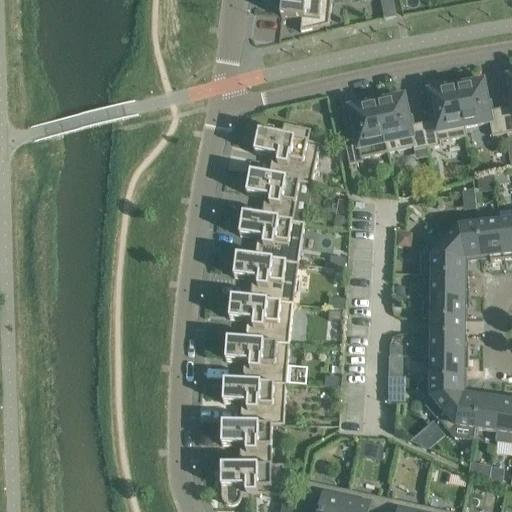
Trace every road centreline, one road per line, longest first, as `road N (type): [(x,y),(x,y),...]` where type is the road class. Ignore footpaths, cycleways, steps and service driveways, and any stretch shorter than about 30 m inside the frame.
road 1 (residential): [(196,511),(179,451),(182,370),(191,247),(217,117)]
road 2 (residential): [(511,48),(217,117)]
